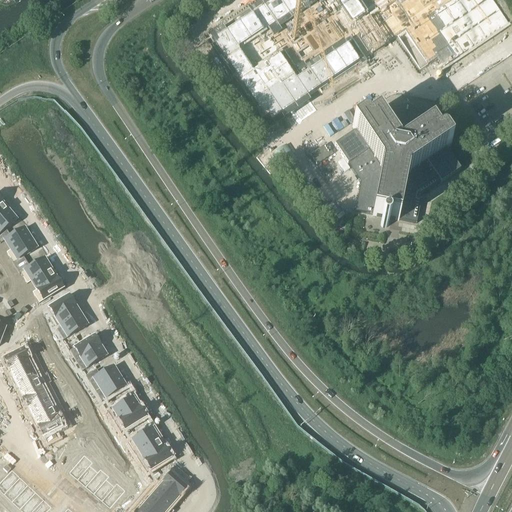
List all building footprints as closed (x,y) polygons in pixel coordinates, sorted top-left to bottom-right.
[(511,24),(511,23),(496,0),(256,0),(204,35),(267,128),(396,41),(419,74),(437,62),(443,71),(511,24)] [(383,219),(383,222),(382,222),(381,223),(381,224),(380,225),(380,226),(380,227),(381,228),(382,229),(383,229),(384,230),(385,230),(385,229),(386,229),(387,229),(387,228),(388,227),(388,226),(388,225),(388,224),(387,224),(387,223),(387,220),(399,222),(416,225),(422,197),(440,184),(441,185),(460,172),(446,151),(451,147),(444,138),(443,136),(441,136),(439,137),(437,138),(422,114),(418,117),(416,115),(415,114),(413,113),(412,112),(412,111),(412,110),(412,109),(411,108),(411,107),(410,106),(409,106),(408,105),(407,105),(406,105),(405,106),(404,106),(403,107),(402,108),(402,109),(402,110),(400,110),(398,111),(396,111),(394,112),(392,109),(368,124),(367,123),(365,121),(364,121),(361,121),(352,128),(355,133),(334,147),(347,166),(348,166),(360,184),(355,213),(372,216),(372,217),(383,219)] [(317,166),(332,155),(326,146),(310,156),(317,166)] [(1,204),(0,204),(0,219),(9,213),(1,204)] [(9,213),(0,219),(0,235),(16,222),(9,213)] [(7,232),(0,237),(0,245),(4,243),(10,252),(30,240),(29,238),(30,237),(27,231),(25,232),(24,230),(10,238),(7,232)] [(30,240),(10,252),(17,262),(12,265),(16,270),(26,264),(23,258),(36,250),(35,248),(37,247),(33,241),(31,242),(30,240)] [(26,264),(16,270),(19,276),(24,273),(30,283),(50,270),(44,260),(30,269),(26,264)] [(50,270),(30,283),(37,292),(56,280),(50,270)] [(56,280),(37,292),(43,302),(62,290),(56,280)] [(68,297),(48,309),(55,320),(74,307),(68,297)] [(74,307),(55,320),(61,329),(80,317),(74,307)] [(17,313),(13,319),(17,322),(21,316),(17,313)] [(80,317),(61,329),(67,339),(63,342),(66,347),(77,341),(74,335),(87,327),(80,317)] [(77,341),(66,347),(70,353),(74,350),(80,360),(100,348),(93,337),(80,346),(77,341)] [(100,348),(80,360),(86,370),(82,372),(85,378),(96,371),(93,366),(106,358),(100,348)] [(22,351),(4,360),(9,370),(27,361),(22,351)] [(27,361),(9,370),(14,380),(32,370),(27,361)] [(96,371),(85,378),(89,384),(93,381),(99,391),(119,378),(118,377),(119,376),(115,369),(114,370),(113,368),(99,377),(96,371)] [(32,370),(14,380),(19,389),(37,380),(32,370)] [(119,378),(99,391),(106,400),(101,403),(105,409),(115,402),(112,397),(125,388),(124,386),(125,385),(122,379),(120,380),(119,378)] [(37,380),(19,389),(24,399),(42,390),(37,380)] [(42,390),(24,399),(28,409),(47,399),(42,390)] [(47,399),(28,409),(33,418),(52,409),(47,399)] [(115,402),(105,409),(108,414),(113,412),(119,421),(138,409),(132,399),(119,407),(115,402)] [(52,409),(33,418),(38,428),(57,419),(52,409)] [(138,409),(119,421),(125,431),(120,434),(124,440),(135,433),(131,428),(145,419),(138,409)] [(57,419),(38,428),(43,438),(44,438),(47,444),(55,440),(52,434),(62,429),(57,419)] [(135,433),(124,440),(127,445),(132,442),(138,452),(158,440),(151,430),(138,438),(135,433)] [(158,440),(138,452),(144,462),(164,449),(158,440)] [(164,449),(144,462),(150,472),(148,473),(152,479),(161,472),(158,467),(170,460),(164,449)] [(81,459),(68,474),(77,481),(89,467),(81,459)] [(89,467),(77,481),(85,488),(97,474),(89,467)] [(5,478),(0,483),(0,486),(6,493),(20,479),(11,471),(5,478)] [(170,475),(163,484),(179,498),(186,489),(181,485),(184,481),(174,472),(170,475)] [(97,474),(85,488),(93,496),(106,481),(97,474)] [(20,479),(6,493),(14,500),(27,486),(20,479)] [(106,481),(93,496),(101,503),(114,488),(106,481)] [(163,484),(156,492),(172,506),(179,498),(163,484)] [(27,486),(14,500),(22,508),(35,494),(27,486)] [(114,488),(101,503),(110,510),(122,495),(114,488)] [(156,492),(149,500),(162,511),(166,511),(172,506),(156,492)] [(35,494),(22,508),(26,511),(32,511),(43,501),(35,494)] [(162,511),(149,500),(142,508),(145,511),(162,511)] [(43,501),(32,511),(48,511),(51,509),(43,501)]
